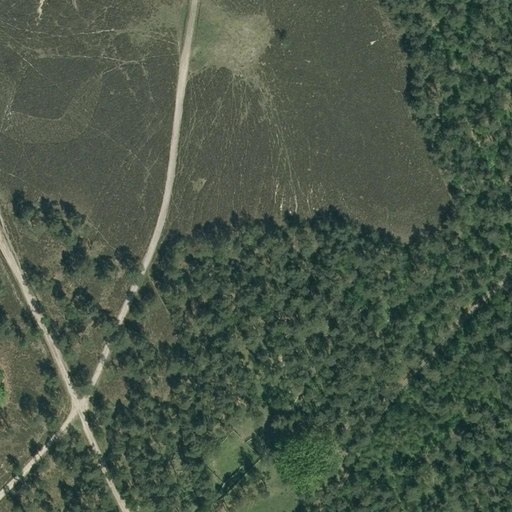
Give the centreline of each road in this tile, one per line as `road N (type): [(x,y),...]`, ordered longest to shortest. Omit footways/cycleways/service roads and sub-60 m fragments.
road 1 (track): [(80,405),(166,196),(193,0)]
road 2 (track): [(0,494),(80,405),(0,233)]
road 3 (track): [(511,271),(398,391),(321,511)]
